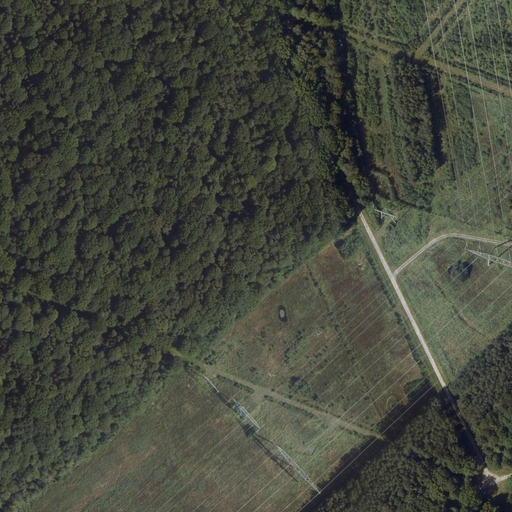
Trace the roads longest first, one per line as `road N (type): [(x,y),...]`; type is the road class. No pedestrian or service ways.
road 1 (track): [(262,0),(506,511)]
road 2 (track): [(492,485),(0,281)]
